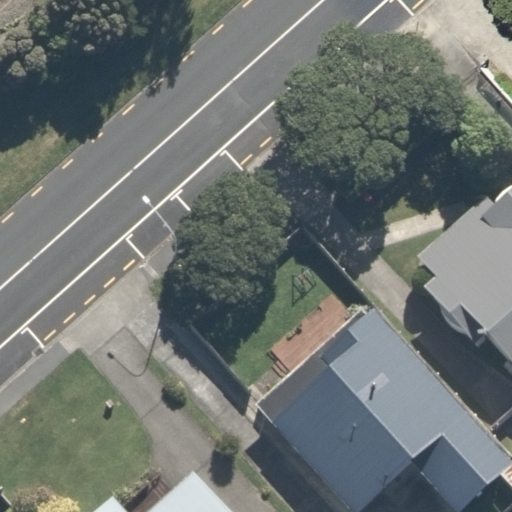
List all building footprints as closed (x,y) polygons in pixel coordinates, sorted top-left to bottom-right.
[(511,168),(404,263),(511,386),(511,168)] [(254,418),(338,511),(358,511),(375,498),(387,511),(435,511),(505,450),(489,431),(378,307),(254,418)] [(511,410),(489,431),(511,457),(511,410)] [(71,511),(228,511),(184,464),(132,511),(111,511),(93,492),(71,511)] [(358,511),(387,511),(375,498),(358,511)]
